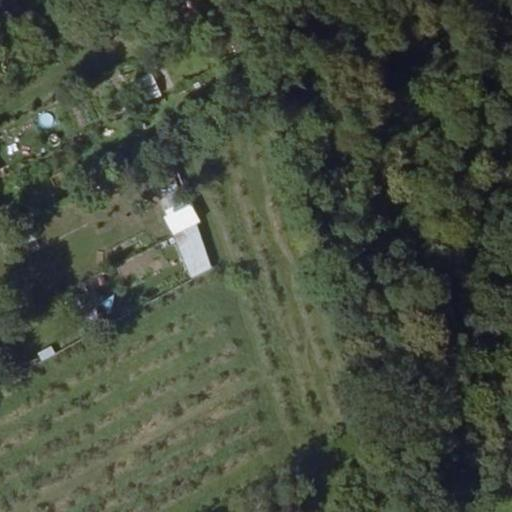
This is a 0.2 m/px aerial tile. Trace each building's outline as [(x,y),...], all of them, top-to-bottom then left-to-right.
[(0,0),(0,5),(2,9),(17,0),(0,0)] [(195,0),(203,13),(227,0),(195,0)] [(130,82),(141,77),(132,60),(121,65),(130,82)] [(152,73),(137,80),(147,101),(162,94),(152,73)] [(181,226),(203,214),(172,151),(151,161),(181,226)] [(0,179),(0,188),(8,184),(5,177),(0,179)] [(0,200),(0,219),(1,222),(9,217),(0,200)] [(219,256),(203,214),(181,226),(199,267),(219,256)]
